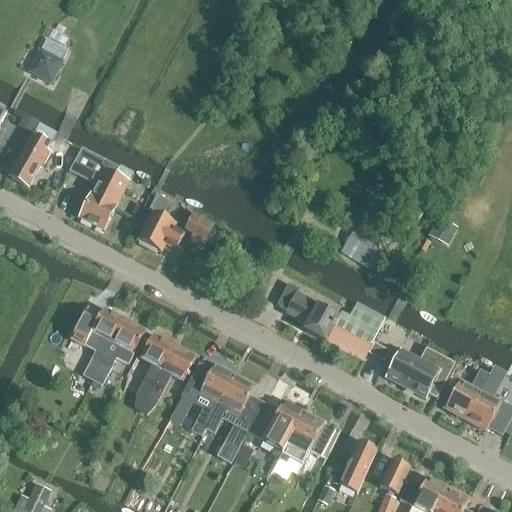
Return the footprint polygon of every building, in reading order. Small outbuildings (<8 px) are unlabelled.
[(27,74),(51,86),(63,63),(62,63),(67,53),(45,42),(27,74)] [(27,119),(21,131),(31,137),(38,126),(27,119)] [(39,126),(32,137),(50,147),(57,136),(39,126)] [(32,137),(8,179),(28,190),(42,166),(43,167),(50,155),(46,154),(50,147),(32,137)] [(82,152),(69,174),(95,188),(79,221),(104,233),(128,185),(115,178),(119,170),(82,152)] [(184,238),(173,232),(175,227),(161,220),(168,205),(156,198),(148,214),(151,215),(137,243),(148,249),(148,252),(154,255),(157,254),(161,256),(165,248),(175,254),(184,238)] [(400,216),(399,218),(416,227),(425,211),(408,200),(403,210),(404,210),(400,216)] [(183,232),(191,236),(186,246),(201,253),(215,228),(192,216),(183,232)] [(341,254),(373,274),(392,245),(359,225),(341,254)] [(230,276),(246,286),(263,257),(247,248),(230,276)] [(307,327),(306,330),(304,333),(325,344),(363,363),(369,353),(385,320),(357,306),(347,324),(339,320),(297,297),(299,293),(288,287),(277,308),(287,313),(286,316),(307,327)] [(92,383),(124,324),(103,312),(100,318),(87,312),(75,334),(88,342),(91,335),(103,342),(83,378),(92,383)] [(145,335),(124,324),(92,383),(103,389),(117,363),(126,369),(145,335)] [(135,411),(142,415),(156,384),(174,350),(153,338),(140,361),(153,368),(136,398),(135,411)] [(369,353),(368,355),(384,363),(389,353),(373,345),(369,353)] [(195,361),(174,350),(156,384),(142,415),(147,418),(155,409),(171,378),(183,384),(195,361)] [(400,352),(385,380),(425,402),(427,398),(437,403),(457,366),(426,350),(419,362),(400,352)] [(234,378),(214,368),(199,396),(212,403),(207,412),(203,410),(190,435),(201,441),(202,439),(234,378)] [(452,398),(444,411),(465,423),(480,395),(489,378),(481,374),(472,390),(460,383),(459,384),(451,379),(443,393),(452,398)] [(234,378),(202,439),(212,445),(220,430),(218,429),(228,411),(240,418),(255,389),(234,378)] [(480,395),(465,423),(486,434),(501,406),(480,395)] [(271,458),(279,462),(304,415),(283,404),(278,415),(263,443),(262,444),(275,451),(271,458)] [(278,415),(263,407),(258,417),(248,436),(263,443),(278,415)] [(230,445),(228,448),(238,454),(240,450),(248,436),(258,417),(253,414),(247,411),(230,445)] [(304,415),(279,462),(287,467),(289,462),(301,469),(309,454),(320,460),(335,433),(324,427),(324,426),(304,415)] [(339,488),(356,496),(376,453),(359,444),(339,488)] [(246,470),(254,452),(243,447),(235,465),(246,470)] [(409,471),(392,462),(379,490),(389,494),(387,498),(386,498),(379,511),(390,511),(397,498),(409,471)] [(437,511),(447,492),(426,481),(421,491),(408,485),(399,503),(412,509),(410,511),(437,511)] [(13,511),(49,511),(50,510),(44,507),(50,494),(36,487),(29,502),(21,498),(13,511)] [(317,503),(327,508),(334,493),(324,488),(317,503)] [(463,511),(468,502),(447,492),(437,511),(463,511)]
